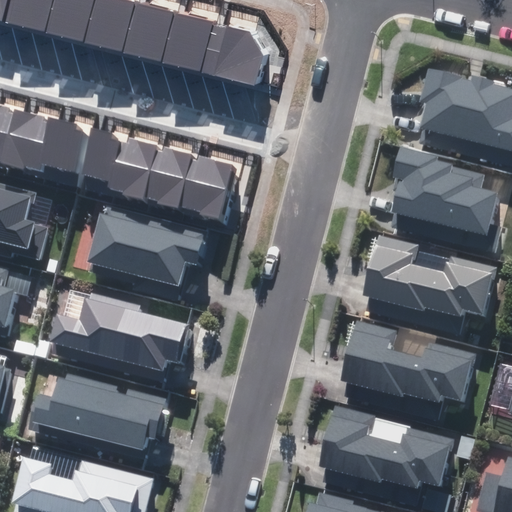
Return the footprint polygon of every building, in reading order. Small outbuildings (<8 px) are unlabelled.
[(0,0),(0,20),(4,21),(9,0),(0,0)] [(9,0),(4,21),(46,32),(54,0),(9,0)] [(98,0),(54,0),(46,32),(87,43),(98,0)] [(138,3),(126,0),(98,0),(87,43),(125,53),(138,3)] [(178,13),(138,3),(125,53),(165,63),(178,13)] [(216,23),(178,13),(165,63),(203,73),(216,23)] [(250,31),(216,23),(203,73),(255,86),(263,55),(250,31)] [(426,144),(511,165),(511,93),(503,91),(504,88),(482,82),(481,87),(438,76),(429,109),(435,111),(432,120),(426,144)] [(24,112),(0,105),(0,161),(11,164),(24,112)] [(60,121),(24,112),(11,164),(47,173),(60,121)] [(95,130),(60,121),(47,173),(82,182),(84,176),(95,130)] [(111,134),(95,130),(84,176),(106,182),(105,189),(114,191),(127,144),(109,140),(111,134)] [(128,138),(127,144),(114,191),(144,199),(156,150),(158,145),(128,138)] [(163,152),(156,150),(144,199),(178,208),(179,204),(191,159),(193,154),(165,146),(163,152)] [(397,224),(500,250),(506,229),(497,226),(505,196),(484,190),(488,175),(443,163),(444,159),(406,149),(397,180),(407,183),(400,210),(397,224)] [(196,160),(191,159),(179,204),(200,210),(199,212),(220,218),(234,162),(198,153),(196,160)] [(24,256),(46,261),(54,227),(39,224),(45,203),(0,192),(0,249),(4,251),(3,257),(22,262),(24,256)] [(97,268),(190,291),(192,281),(196,266),(207,269),(215,235),(113,208),(97,268)] [(370,309),(464,333),(470,310),(490,315),(502,267),(457,255),(452,274),(419,265),(424,244),(383,234),(377,255),(381,256),(375,282),(371,297),(373,298),(370,309)] [(0,336),(13,340),(25,297),(10,293),(15,274),(0,269),(0,336)] [(62,347),(174,376),(175,370),(177,364),(191,368),(200,331),(148,317),(150,309),(100,296),(92,327),(69,321),(62,347)] [(348,395),(442,419),(448,396),(468,401),(480,353),(435,341),(430,360),(397,351),(403,330),(361,320),(355,341),(360,342),(351,375),(349,384),(351,384),(348,395)] [(0,416),(7,419),(19,374),(0,369),(0,416)] [(36,435),(152,464),(155,453),(158,442),(165,443),(172,412),(170,410),(172,403),(136,394),(134,401),(123,398),(125,390),(74,377),(72,384),(69,383),(64,401),(46,397),(36,435)] [(326,479),(420,503),(426,480),(445,485),(458,437),(412,425),(407,444),(374,435),(380,414),(338,404),(333,425),(337,426),(331,448),(326,467),(328,468),(326,479)] [(153,511),(162,479),(39,446),(36,450),(34,449),(16,511),(153,511)] [(480,511),(511,511),(511,478),(511,480),(489,474),(480,511)] [(375,511),(359,508),(361,503),(326,494),(322,508),(320,507),(318,511),(375,511)]
